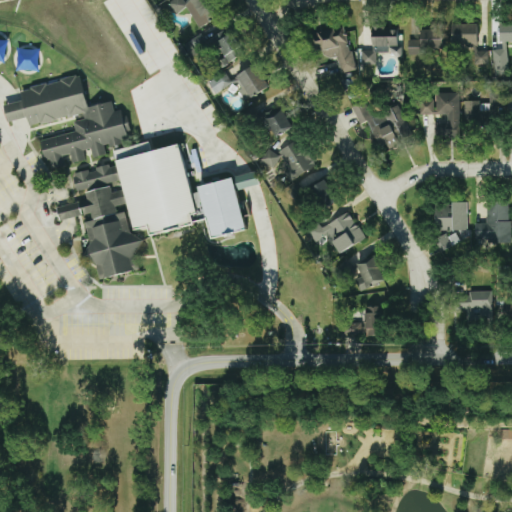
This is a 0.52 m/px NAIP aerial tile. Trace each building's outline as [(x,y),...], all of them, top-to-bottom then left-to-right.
[(181,0),(169,0),(168,1),(173,14),(188,8),(196,26),(212,19),(204,0),(181,0)] [(511,21),(492,22),(492,26),(499,26),(500,42),(511,41),(511,21)] [(451,45),(476,46),(477,24),(452,24),(451,45)] [(315,32),(319,58),(336,55),(339,73),(352,71),(345,27),(315,32)] [(360,65),(375,65),(375,54),(397,55),(398,28),(371,27),(370,51),(360,51),(360,65)] [(418,30),(419,40),(406,40),(407,53),(442,52),(441,30),(418,30)] [(237,59),(225,35),(210,43),(222,66),(237,59)] [(505,49),(491,49),(492,71),(506,71),(505,49)] [(486,51),(473,51),(473,65),(487,65),(486,51)] [(246,99),(267,86),(254,64),(233,78),(246,99)] [(83,71),(93,109),(120,102),(134,155),(180,142),(192,188),(235,176),(250,233),(208,244),(202,220),(129,240),(136,264),(100,273),(70,160),(55,164),(51,151),(44,123),(28,127),(18,88),(83,71)] [(207,81),(214,94),(231,84),(224,72),(207,81)] [(419,114),(446,114),(447,123),(435,123),(435,137),(458,136),(458,93),(434,93),(435,99),(419,99),(419,114)] [(463,102),(462,122),(505,123),(505,109),(511,109),(511,96),(511,97),(511,95),(487,94),(487,102),(463,102)] [(376,147),(396,140),(395,137),(408,133),(399,105),(370,114),(366,101),(352,106),(358,125),(367,122),(376,147)] [(266,117),(274,136),(290,129),(282,110),(266,117)] [(275,153),(292,180),(315,167),(298,139),(275,153)] [(258,160),(272,168),(278,156),(265,149),(258,160)] [(236,175),(238,189),(258,186),(256,172),(236,175)] [(310,188),(324,208),(337,200),(323,180),(310,188)] [(467,230),(466,203),(434,204),(434,231),(467,230)] [(508,242),(509,203),(485,203),(484,242),(508,242)] [(320,228),(318,225),(307,231),(313,242),(325,235),(338,255),(364,239),(347,211),(320,228)] [(459,243),(454,232),(434,240),(438,251),(459,243)] [(382,282),(378,257),(359,260),(363,285),(382,282)] [(488,292),(460,292),(460,314),(473,314),(472,311),(489,310),(488,292)] [(511,297),(510,294),(503,295),(504,323),(511,323),(511,297)] [(363,307),(363,323),(339,323),(340,338),(382,337),(382,306),(363,307)]
